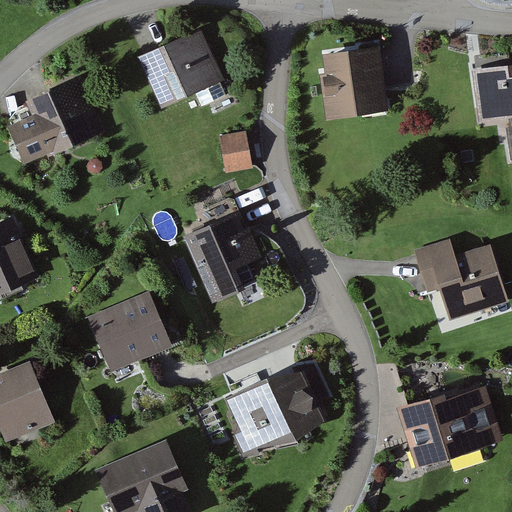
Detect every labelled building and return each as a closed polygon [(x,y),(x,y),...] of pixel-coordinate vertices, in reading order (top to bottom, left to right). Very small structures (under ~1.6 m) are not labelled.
[(204,29),(139,58),(162,110),(227,81),(204,29)] [(381,49),(324,56),(331,120),(388,113),(381,49)] [(511,67),(475,72),(481,125),(508,121),(511,158),(511,67)] [(32,119),(10,128),(27,168),(107,134),(83,78),(25,103),(32,119)] [(248,133),(221,139),(228,176),(255,171),(248,133)] [(241,211),(182,239),(214,306),(248,290),(239,272),(264,260),(241,211)] [(0,295),(40,278),(14,218),(0,223),(0,295)] [(451,240),(414,253),(427,291),(440,287),(452,322),(511,301),(492,243),(457,255),(451,240)] [(152,291),(89,319),(113,373),(176,345),(152,291)] [(29,361),(0,373),(0,423),(8,442),(55,422),(29,361)] [(304,366),(228,402),(242,432),(232,436),(246,466),(332,425),(304,366)] [(448,392),(399,410),(419,467),(506,437),(487,386),(450,399),(448,392)] [(169,439),(98,471),(116,511),(192,511),(185,494),(192,491),(169,439)]
